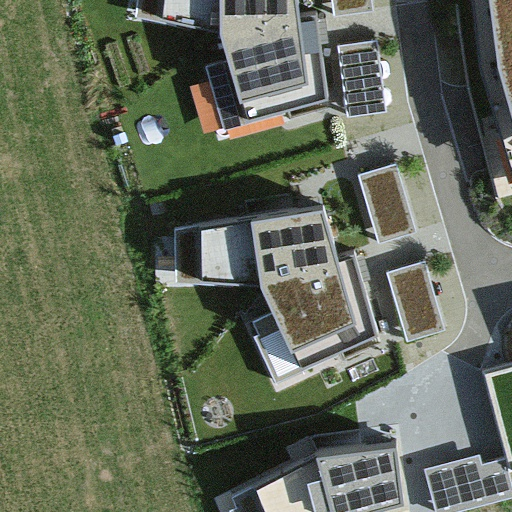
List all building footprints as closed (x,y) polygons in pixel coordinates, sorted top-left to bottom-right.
[(220,48),(220,55),(300,36),(295,0),(167,0),(163,35),(220,48)] [(369,6),(368,0),(333,0),(334,9),(369,6)] [(511,8),(511,9),(509,0),(476,0),(485,75),(511,167),(511,8)] [(315,35),(300,36),(220,55),(245,124),(324,104),(315,35)] [(380,234),(416,224),(398,160),(362,169),(380,234)] [(259,290),(260,307),(340,279),(324,229),(200,247),(202,286),(259,290)] [(391,265),(408,333),(445,324),(427,256),(391,265)] [(340,279),(260,307),(295,375),(373,342),(354,274),(340,279)] [(316,458),(231,502),(235,511),(372,511),(401,504),(394,451),(316,458)] [(477,460),(429,472),(438,511),(442,511),(511,495),(503,462),(479,468),(477,460)]
